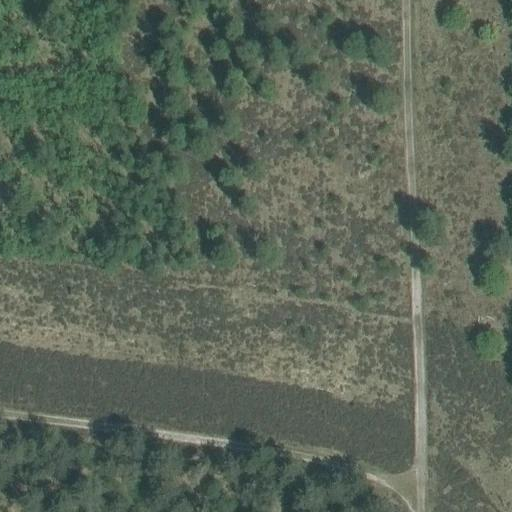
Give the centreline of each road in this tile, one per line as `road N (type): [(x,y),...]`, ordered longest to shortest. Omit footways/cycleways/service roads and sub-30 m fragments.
road 1 (track): [(426,468),(408,0)]
road 2 (track): [(426,468),(0,410)]
